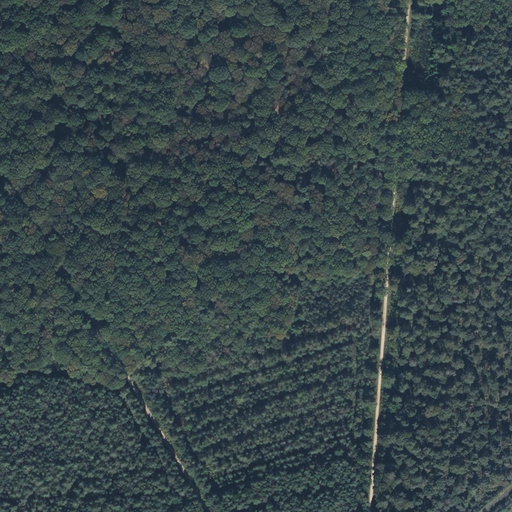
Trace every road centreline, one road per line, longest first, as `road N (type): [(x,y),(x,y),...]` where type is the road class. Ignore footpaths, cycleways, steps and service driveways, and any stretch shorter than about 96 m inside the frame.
road 1 (track): [(409,0),(371,511)]
road 2 (track): [(0,165),(204,503)]
